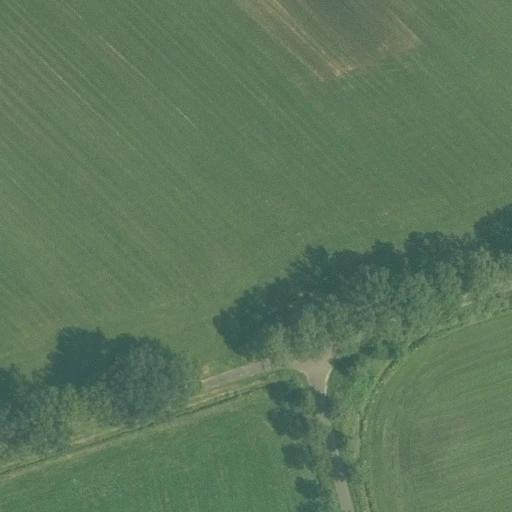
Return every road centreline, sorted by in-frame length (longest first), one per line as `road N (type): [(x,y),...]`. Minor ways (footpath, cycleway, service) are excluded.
road 1 (unclassified): [(0,455),(276,361),(312,359)]
road 2 (unclassified): [(312,359),(511,290)]
road 3 (unclassified): [(312,359),(352,511)]
